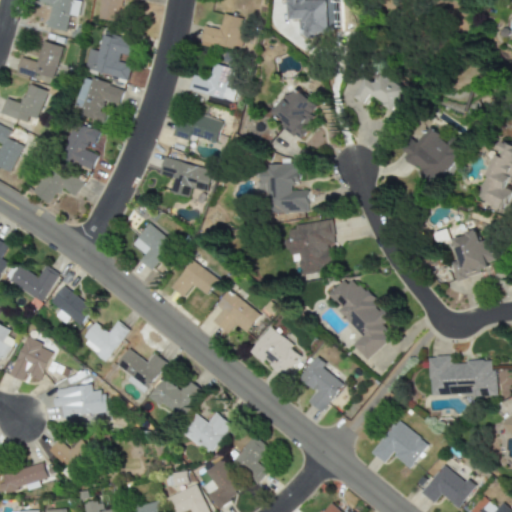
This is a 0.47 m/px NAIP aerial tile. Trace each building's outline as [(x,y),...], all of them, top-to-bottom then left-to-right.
[(36,0),(36,2),(51,5),(46,27),(65,31),(69,15),(76,17),(80,1),(75,0),(36,0)] [(98,0),(96,19),(116,21),(119,1),(132,2),(132,0),(98,0)] [(285,0),(286,20),(299,19),(300,38),(319,38),(318,33),(330,33),(329,0),(285,0)] [(245,19),(223,14),(219,29),(204,26),(200,43),(237,52),(245,19)] [(84,71),(128,79),(131,64),(118,62),(120,54),(130,56),(133,41),(102,35),(99,51),(89,49),(84,71)] [(62,46),(42,41),(36,62),(21,57),(16,73),(33,78),(35,73),(52,79),(62,46)] [(188,89),(231,102),(235,90),(225,87),(230,69),(212,63),(207,80),(192,75),(188,89)] [(353,98),(365,106),(372,95),(397,112),(410,91),(382,73),(375,83),(366,78),(353,98)] [(84,76),(73,112),(104,122),(107,113),(101,111),(105,101),(118,105),(123,89),(84,76)] [(44,91),(27,84),(20,104),(5,98),(0,113),(32,125),(44,91)] [(296,139),(321,112),(295,87),(272,111),(284,122),(281,125),(296,139)] [(221,121),(180,112),(174,137),(189,140),(190,137),(215,143),(221,121)] [(92,169),(97,154),(90,152),(98,131),(74,122),(61,157),(92,169)] [(11,131),(0,125),(0,143),(1,144),(0,146),(0,168),(9,172),(23,146),(7,138),(11,131)] [(435,184),(465,150),(452,138),(448,143),(429,126),(415,142),(411,138),(399,152),(435,184)] [(475,198),(502,209),(510,191),(506,189),(507,189),(511,191),(511,144),(501,140),(475,198)] [(159,175),(173,178),(169,193),(187,197),(190,188),(206,192),(212,170),(163,158),(159,175)] [(308,212),(307,190),(292,191),(292,182),(298,181),(297,163),(258,165),(259,193),(268,193),(268,214),(308,212)] [(74,196),(83,183),(69,173),(65,178),(50,167),(33,193),(49,204),(61,187),(74,196)] [(301,273),(333,269),(330,245),(334,245),(331,221),(286,226),(289,255),(298,254),(301,273)] [(145,254),(140,261),(152,270),(173,241),(148,223),(132,245),(145,254)] [(456,281),(490,271),(487,262),(494,260),(489,240),(480,242),(477,231),(453,238),(459,260),(451,262),(456,281)] [(192,286),(205,296),(217,280),(191,260),(170,287),(183,297),(192,286)] [(8,280),(37,303),(59,275),(45,265),(35,278),(19,265),(8,280)] [(366,360),(390,338),(380,327),(390,317),(379,306),(350,275),(328,296),(340,309),(338,311),(361,336),(352,345),(366,360)] [(92,308),(61,286),(49,304),(80,325),(92,308)] [(216,305),(221,309),(212,322),(226,332),(231,324),(245,334),(259,315),(227,290),(216,305)] [(104,361),(128,330),(117,321),(107,333),(95,322),(79,341),(104,361)] [(0,361),(11,340),(5,336),(8,330),(0,325),(0,361)] [(281,377),(301,355),(271,328),(250,350),(281,377)] [(39,381),(48,357),(35,352),(38,344),(24,339),(9,376),(24,382),(26,376),(39,381)] [(114,367),(144,391),(167,363),(154,353),(146,363),(129,349),(114,367)] [(430,397),(496,394),(494,361),(451,362),(451,356),(428,357),(430,397)] [(308,402),(321,412),(343,384),(322,368),(325,364),(316,357),(299,378),(316,392),(308,402)] [(197,396),(184,386),(180,391),(163,377),(147,398),(158,406),(161,404),(180,419),(197,396)] [(65,388),(67,401),(60,402),(63,419),(107,412),(103,389),(91,391),(90,384),(65,388)] [(231,425),(215,412),(207,423),(195,414),(181,433),(208,454),(231,425)] [(511,414),(500,424),(511,438),(511,414)] [(372,454),(385,464),(392,454),(410,468),(428,444),(396,421),(372,454)] [(258,484),(268,471),(257,463),(269,448),(254,435),(232,463),(258,484)] [(48,452),(70,472),(91,449),(80,439),(70,449),(59,439),(48,452)] [(218,509),(242,492),(221,461),(205,472),(211,481),(202,487),(218,509)] [(0,490),(47,481),(43,463),(1,472),(3,483),(0,484),(0,490)] [(476,486),(467,479),(465,482),(442,465),(421,494),(434,503),(441,495),(459,508),(476,486)] [(209,511),(196,484),(166,499),(172,511),(185,511),(189,510),(190,511),(209,511)] [(496,509),(483,496),(469,511),(470,511),(511,511),(502,503),(496,509)] [(120,511),(120,508),(103,510),(102,501),(83,504),(84,511),(120,511)] [(160,511),(158,501),(127,509),(127,511),(160,511)] [(340,511),(329,501),(318,511),(340,511)]
